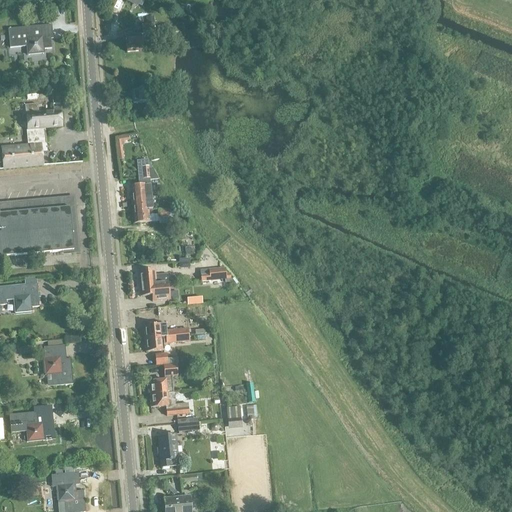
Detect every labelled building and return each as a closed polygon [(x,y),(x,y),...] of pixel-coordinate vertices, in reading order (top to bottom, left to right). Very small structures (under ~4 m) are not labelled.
[(146,25),(143,25),(143,32),(155,31),(155,24),(146,25)] [(52,49),(50,26),(9,30),(11,49),(27,47),(28,56),(46,54),(45,50),(52,49)] [(128,53),(145,52),(144,38),(127,39),(128,53)] [(145,90),(145,89),(140,89),(140,90),(133,91),(134,104),(154,102),(153,89),(145,90)] [(38,113),(37,104),(25,105),(27,144),(1,146),(2,168),(43,165),(42,151),(47,150),(44,127),(61,126),(60,109),(52,109),(53,112),(38,113)] [(122,142),(129,141),(128,137),(116,139),(119,160),(124,159),(122,142)] [(133,199),(151,197),(148,166),(141,167),(143,185),(132,186),(132,192),(130,194),(131,196),(132,197),(133,199)] [(134,211),(148,210),(152,210),(151,197),(133,199),(133,201),(131,202),(132,205),(133,206),(134,211)] [(0,257),(71,251),(71,254),(77,253),(73,198),(0,203),(0,257)] [(169,213),(169,208),(158,209),(159,223),(178,221),(173,213),(169,213)] [(135,224),(149,223),(148,210),(134,211),(134,212),(132,213),(133,217),(134,218),(135,224)] [(207,275),(201,276),(201,281),(202,285),(225,283),(228,283),(232,282),(232,279),(231,279),(230,276),(230,273),(226,273),(225,268),(224,268),(207,269),(207,275)] [(140,278),(139,278),(140,285),(168,282),(168,275),(155,276),(155,270),(140,272),(140,278)] [(38,308),(35,283),(35,278),(23,279),(23,284),(0,286),(0,306),(6,306),(6,302),(13,301),(15,314),(32,312),(32,309),(38,308)] [(168,282),(140,285),(140,291),(141,291),(142,296),(152,295),(152,299),(153,301),(170,300),(169,293),(168,282)] [(144,329),(143,330),(143,335),(145,335),(145,340),(176,337),(188,336),(195,336),(194,331),(194,330),(176,331),(166,332),(165,326),(159,326),(144,327),(144,329)] [(146,346),(144,346),(145,351),(146,351),(147,353),(161,351),(164,351),(164,345),(176,344),(189,343),(189,342),(188,336),(176,337),(145,340),(146,346)] [(65,360),(64,346),(43,348),(44,359),(43,359),(44,376),(46,376),(47,387),(72,385),(70,359),(65,360)] [(156,366),(167,365),(166,354),(155,355),(156,366)] [(150,393),(150,395),(168,393),(168,394),(175,393),(173,378),(178,378),(177,366),(164,367),(165,381),(149,383),(150,388),(149,389),(149,393),(150,393)] [(177,405),(175,395),(175,393),(168,394),(168,393),(150,395),(151,397),(149,398),(150,401),(151,402),(152,408),(168,407),(168,410),(166,411),(167,417),(189,415),(187,404),(177,405)] [(254,417),(253,406),(246,407),(247,418),(247,419),(246,419),(246,420),(246,421),(246,422),(247,423),(247,424),(248,424),(248,425),(249,425),(250,426),(251,426),(252,426),(253,426),(253,425),(254,425),(254,424),(255,424),(255,423),(256,423),(256,422),(256,421),(256,420),(256,419),(255,419),(255,418),(254,418),(254,417)] [(36,413),(9,415),(10,422),(10,428),(11,433),(19,432),(18,427),(25,426),(26,432),(27,442),(44,440),(44,437),(51,436),(50,425),(50,421),(52,421),(51,412),(49,412),(48,407),(35,408),(36,413)] [(228,431),(242,429),(240,408),(226,409),(228,431)] [(178,433),(198,431),(197,424),(187,425),(177,426),(178,433)] [(215,424),(214,424),(213,424),(212,424),(212,425),(211,425),(211,426),(211,427),(210,427),(210,428),(210,429),(211,429),(211,430),(211,431),(212,431),(212,432),(213,432),(214,432),(215,432),(216,432),(217,432),(218,432),(218,431),(218,430),(219,430),(219,429),(219,428),(219,427),(219,426),(218,426),(218,425),(217,425),(217,424),(216,424),(215,424)] [(175,435),(157,437),(160,469),(173,468),(178,467),(177,460),(176,439),(175,435)] [(74,473),(74,469),(64,470),(64,474),(51,475),(52,487),(56,487),(57,503),(64,502),(64,511),(84,511),(83,491),(75,491),(75,485),(79,484),(78,473),(74,473)] [(173,495),(176,493),(170,486),(167,489),(173,495)] [(163,511),(189,511),(189,497),(172,499),(172,503),(163,503),(163,511)]
